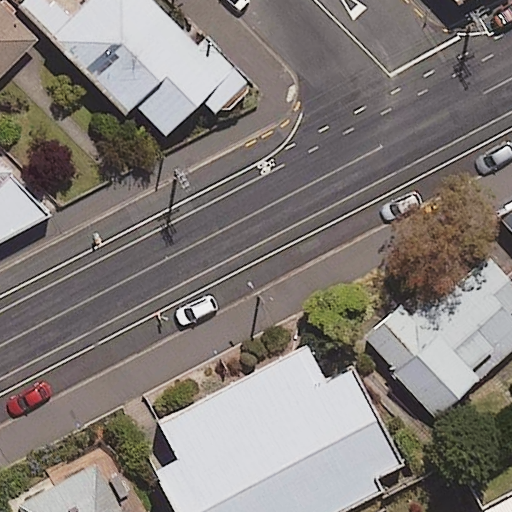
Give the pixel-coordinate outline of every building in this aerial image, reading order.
[(198,55),(143,0),(96,0),(72,25),(47,0),(27,0),(18,9),(128,120),(135,112),(168,145),(211,102),(223,114),(246,91),(205,49),(198,55)] [(444,0),(458,13),(484,0),(444,0)] [(0,82),(38,45),(0,6),(0,82)] [(0,250),(52,220),(0,161),(0,250)] [(511,206),(503,213),(511,224),(511,206)] [(511,292),(511,276),(478,239),(405,306),(392,291),(355,324),(428,404),(469,367),(474,373),(511,338),(511,312),(502,302),(511,292)] [(300,335),(149,409),(168,447),(150,456),(177,511),(331,511),(382,487),(374,473),(401,460),(348,353),(317,369),(300,335)] [(118,511),(84,450),(10,492),(20,511),(118,511)] [(511,511),(511,472),(473,495),(482,511),(511,511)]
